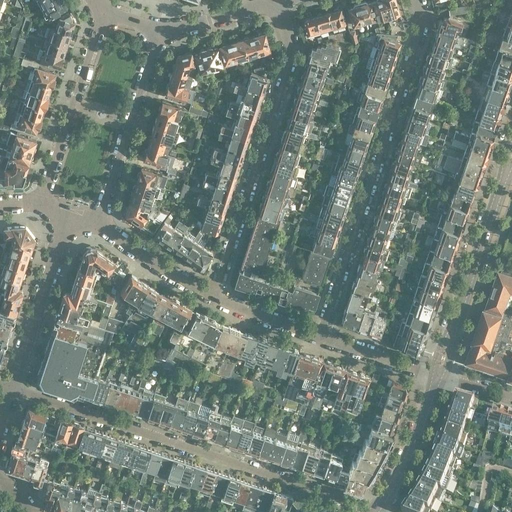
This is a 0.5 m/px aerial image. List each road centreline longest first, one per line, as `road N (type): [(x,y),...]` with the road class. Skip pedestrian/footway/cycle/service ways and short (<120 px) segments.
road 1 (residential): [(12,387),(368,511)]
road 2 (residential): [(319,336),(422,22),(415,0)]
road 3 (residential): [(214,298),(293,43),(282,0)]
road 4 (tertiary): [(511,176),(438,374)]
road 5 (residential): [(105,9),(39,205)]
road 6 (residential): [(97,226),(165,31)]
road 7 (residential): [(12,387),(68,215)]
road 8 (tertiary): [(438,374),(396,484),(376,511)]
road 9 (residential): [(97,226),(214,298)]
road 10 (residential): [(319,336),(438,374)]
